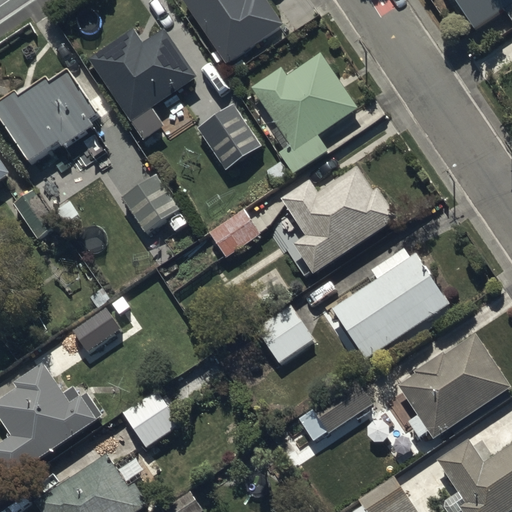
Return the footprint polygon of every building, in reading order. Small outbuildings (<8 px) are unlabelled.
[(182,0),(229,69),(263,46),(268,53),(282,43),(278,36),(288,29),(268,0),(182,0)] [(511,0),(456,0),(476,31),(507,12),(511,20),(511,0)] [(136,33),(90,63),(143,144),(168,128),(157,112),(201,83),(169,34),(146,48),(136,33)] [(359,115),(323,57),(289,78),(285,72),(255,90),(291,147),(280,154),(295,178),(331,155),(320,139),(359,115)] [(21,95),(0,110),(0,115),(33,167),(64,147),(67,151),(96,132),(90,122),(101,115),(75,75),(56,87),(53,82),(24,101),(21,95)] [(234,107),(200,131),(229,174),(264,149),(234,107)] [(0,154),(0,186),(15,176),(0,154)] [(377,196),(359,170),(320,197),(312,185),(285,205),(309,240),(296,249),(317,279),(402,221),(382,192),(377,196)] [(189,224),(157,179),(125,202),(150,236),(169,223),(177,234),(189,224)] [(229,260),(263,238),(246,212),(212,235),(229,260)] [(336,311),(368,363),(454,308),(421,256),(413,261),(407,252),(374,274),(380,283),(336,311)] [(75,331),(90,352),(123,328),(108,307),(75,331)] [(316,343),(292,308),(257,332),(281,367),(316,343)] [(417,378),(401,388),(421,420),(411,426),(421,442),(430,436),(436,445),(511,392),(511,387),(478,338),(447,359),(445,356),(416,376),(417,378)] [(73,401),(46,361),(16,381),(20,387),(0,400),(0,413),(15,436),(0,445),(0,457),(13,476),(96,420),(80,396),(73,401)] [(376,408),(360,383),(302,421),(316,443),(330,434),(333,437),(376,408)] [(182,425),(159,394),(126,418),(149,449),(182,425)] [(511,511),(511,447),(486,465),(471,442),(440,464),(462,496),(448,505),(447,511),(511,511)] [(132,491),(111,459),(37,509),(39,511),(144,511),(151,507),(138,487),(132,491)] [(417,511),(394,479),(359,504),(364,511),(362,511),(417,511)] [(203,511),(192,495),(165,511),(203,511)]
